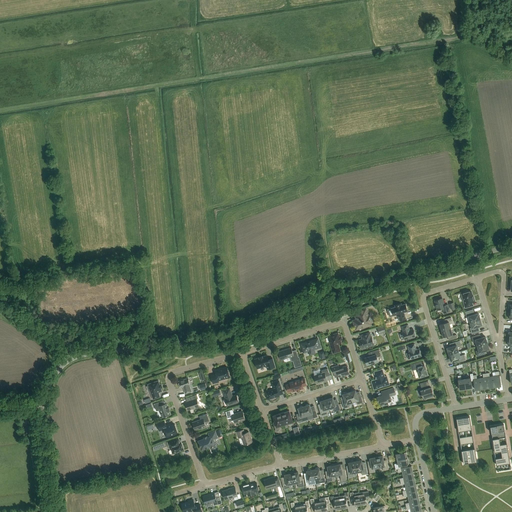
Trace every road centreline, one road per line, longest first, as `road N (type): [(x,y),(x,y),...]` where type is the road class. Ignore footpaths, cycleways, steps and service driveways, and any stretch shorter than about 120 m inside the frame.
road 1 (unclassified): [(53,511),(40,410),(66,361),(212,340),(335,288),(511,245)]
road 2 (track): [(462,35),(0,111)]
road 3 (residential): [(204,486),(168,374),(241,352)]
road 4 (residential): [(476,279),(423,300),(455,407)]
road 5 (residential): [(241,352),(341,323),(361,380)]
